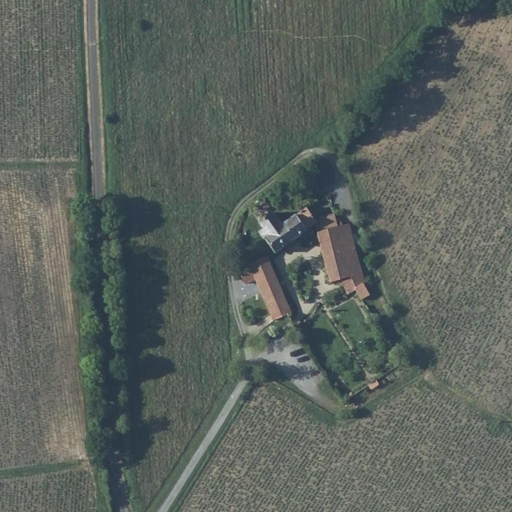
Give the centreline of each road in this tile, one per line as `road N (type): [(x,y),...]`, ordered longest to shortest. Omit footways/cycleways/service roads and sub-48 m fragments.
road 1 (unclassified): [(124,511),(108,391),(91,0)]
road 2 (track): [(511,428),(423,372),(401,375),(338,409),(260,355)]
